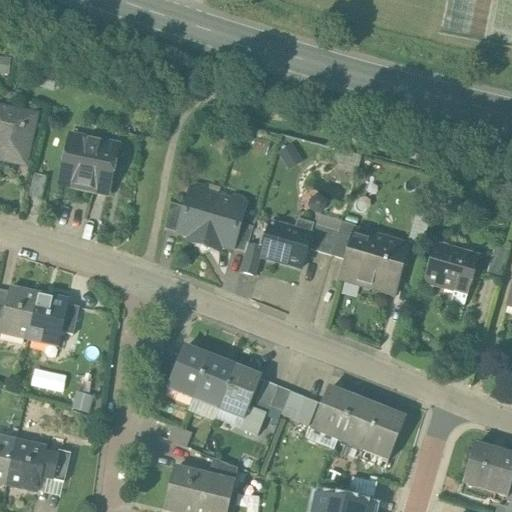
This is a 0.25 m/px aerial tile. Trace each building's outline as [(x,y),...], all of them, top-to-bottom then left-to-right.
[(10,59),(0,58),(0,74),(8,75),(10,59)] [(57,77),(43,72),(37,87),(52,92),(57,77)] [(34,117),(0,109),(0,159),(24,165),(34,117)] [(117,148),(70,138),(65,160),(77,162),(71,187),(107,195),(117,148)] [(46,178),(34,175),(29,198),(41,201),(46,178)] [(206,196),(202,190),(197,188),(191,192),(190,191),(185,209),(178,234),(191,238),(190,243),(203,247),(217,199),(206,196)] [(235,199),(229,203),(217,199),(203,247),(217,252),(219,246),(232,250),(239,225),(245,207),(244,207),(240,201),(235,199)] [(185,209),(170,205),(164,230),(178,234),(185,209)] [(316,216),(342,223),(344,214),(319,207),(316,216)] [(339,233),(342,223),(316,216),(313,225),(339,233)] [(429,221),(417,218),(411,238),(423,242),(429,221)] [(313,225),(297,221),(294,232),(270,225),(263,250),(260,258),(261,258),(262,259),(263,256),(283,262),(283,264),(301,270),(306,250),(313,225)] [(339,233),(331,258),(345,262),(353,232),(354,233),(356,227),(342,223),(339,233)] [(253,229),(239,225),(232,250),(245,254),(248,246),(253,229)] [(339,233),(313,225),(306,250),(331,258),(339,233)] [(354,233),(353,232),(345,262),(339,281),(395,296),(409,248),(354,233)] [(245,254),(240,273),(255,278),(261,258),(260,258),(263,250),(248,246),(245,254)] [(479,260),(435,247),(424,283),(468,296),(479,260)] [(508,253),(494,249),(485,279),(499,283),(508,253)] [(26,294),(9,291),(8,293),(2,321),(0,329),(0,334),(28,340),(38,297),(37,297),(37,299),(25,296),(26,294)] [(8,293),(0,291),(0,320),(2,321),(8,293)] [(67,304),(50,300),(50,302),(38,299),(39,297),(38,297),(28,340),(57,347),(60,334),(67,306),(67,304)] [(79,309),(67,306),(60,334),(73,337),(79,309)] [(209,360),(183,350),(180,357),(169,385),(168,387),(194,398),(209,360)] [(180,357),(165,351),(154,379),(169,385),(180,357)] [(234,370),(209,360),(194,398),(219,407),(234,370)] [(260,381),(234,370),(219,407),(245,418),(260,381)] [(278,388),(264,382),(255,405),(269,410),(278,388)] [(291,393),(278,388),(269,410),(282,416),(291,393)] [(354,401),(328,391),(313,428),(339,438),(354,401)] [(304,399),(291,393),(282,416),(295,421),(304,399)] [(318,404),(304,399),(295,421),(309,427),(318,404)] [(379,411),(354,401),(339,438),(364,448),(379,411)] [(403,421),(379,411),(364,448),(364,449),(388,459),(403,421)] [(170,427),(166,440),(185,446),(189,433),(170,427)] [(16,444),(0,440),(0,484),(7,486),(16,444)] [(46,451),(16,444),(7,486),(35,492),(35,493),(36,493),(40,479),(45,455),(46,451)] [(511,481),(511,458),(474,447),(463,483),(483,489),(483,491),(507,498),(511,481)] [(70,455),(58,453),(57,458),(52,482),(64,484),(70,455)] [(57,458),(45,455),(40,479),(52,482),(57,458)] [(237,470),(212,460),(208,479),(234,486),(237,470)] [(208,479),(174,471),(164,510),(171,511),(227,511),(234,486),(208,479)] [(377,484),(352,479),(349,493),(374,498),(377,484)] [(374,498),(349,493),(346,504),(371,510),(374,498)] [(346,504),(317,498),(314,511),(371,511),(372,510),(371,510),(346,504)]
